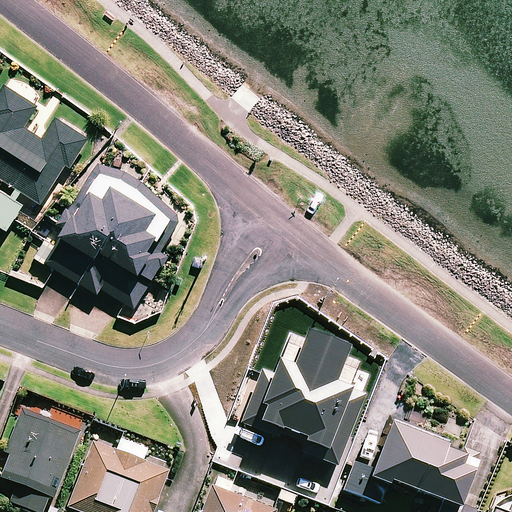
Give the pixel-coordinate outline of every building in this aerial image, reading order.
[(38,106),(9,88),(0,102),(0,176),(42,202),(66,164),(71,167),(88,139),(55,118),(42,138),(25,127),(38,106)] [(183,223),(154,190),(98,157),(39,258),(98,293),(101,288),(136,308),(168,253),(165,251),(183,223)] [(23,205),(0,190),(0,225),(8,230),(23,205)] [(313,326),(289,317),(268,371),(333,396),(346,363),(305,347),(313,326)] [(79,433),(20,411),(5,452),(10,454),(1,478),(54,498),(79,433)] [(389,480),(442,501),(437,511),(478,511),(479,510),(460,502),(478,459),(390,424),(372,470),(354,462),(343,490),(379,504),(389,480)] [(286,450),(258,439),(247,466),(276,477),(286,450)] [(152,511),(168,473),(93,443),(68,507),(78,511),(152,511)] [(330,487),(295,473),(290,486),(324,500),(330,487)] [(228,493),(213,487),(210,486),(200,511),(268,511),(270,509),(228,493)] [(42,511),(47,501),(16,488),(10,502),(36,511),(42,511)] [(511,511),(511,503),(508,511),(498,511),(491,509),(489,511),(511,511)]
